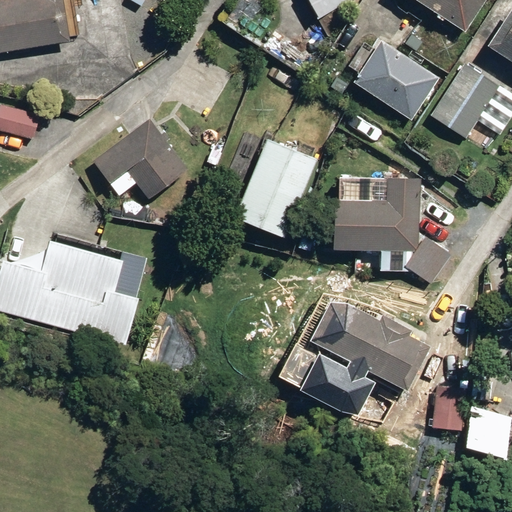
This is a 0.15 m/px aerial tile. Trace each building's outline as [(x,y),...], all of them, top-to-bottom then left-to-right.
[(0,0),(0,54),(79,40),(71,0),(0,0)] [(149,0),(127,0),(145,9),(149,0)] [(434,0),(470,24),(486,0),(434,0)] [(354,47),(376,54),(390,16),(368,8),(354,47)] [(511,13),(495,39),(511,50),(511,13)] [(434,109),(472,135),(506,83),(468,58),(434,109)] [(1,126),(38,137),(44,115),(6,104),(1,126)] [(141,177),(153,193),(192,162),(152,112),(98,156),(125,190),(141,177)] [(238,210),(290,231),(323,153),(271,131),(238,210)] [(209,157),(219,161),(224,149),(214,144),(209,157)] [(337,241),(424,247),(429,174),(392,172),(390,194),(341,191),(337,241)] [(3,254),(0,267),(0,306),(131,339),(143,287),(122,282),(129,251),(53,232),(46,264),(3,254)] [(370,362),(413,386),(437,343),(414,330),(417,324),(385,307),(382,313),(346,293),(322,336),(354,354),(348,365),(364,374),(370,362)] [(468,445),(509,453),(511,436),(511,412),(476,405),(468,445)]
